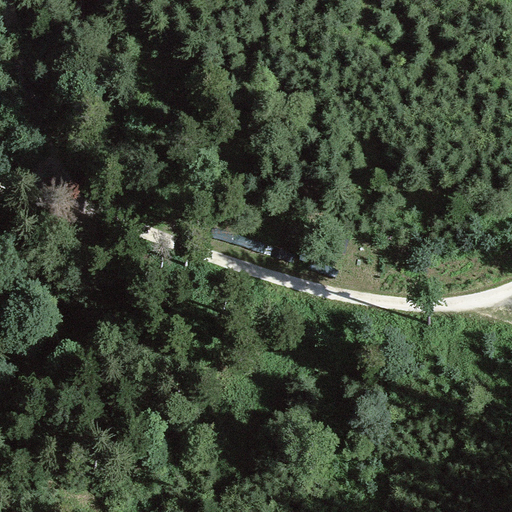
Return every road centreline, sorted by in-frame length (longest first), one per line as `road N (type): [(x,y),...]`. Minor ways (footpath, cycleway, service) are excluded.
road 1 (track): [(481,305),(388,301),(272,274),(115,219),(62,183)]
road 2 (track): [(62,183),(27,88),(11,0)]
